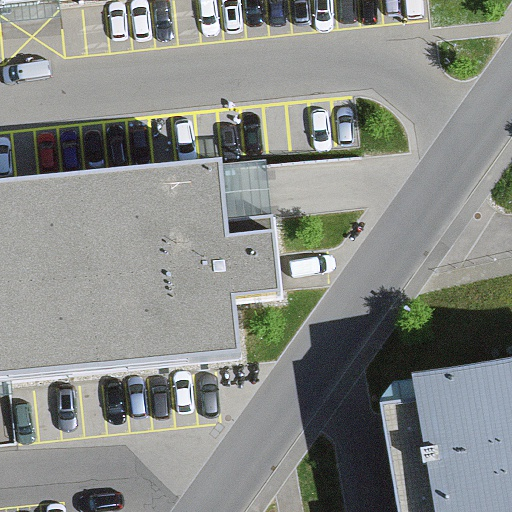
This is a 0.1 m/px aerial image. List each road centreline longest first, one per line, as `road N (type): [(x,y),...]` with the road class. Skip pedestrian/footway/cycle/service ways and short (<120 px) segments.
road 1 (residential): [(213,511),(511,83)]
road 2 (unknown): [(335,393),(394,462),(412,511)]
